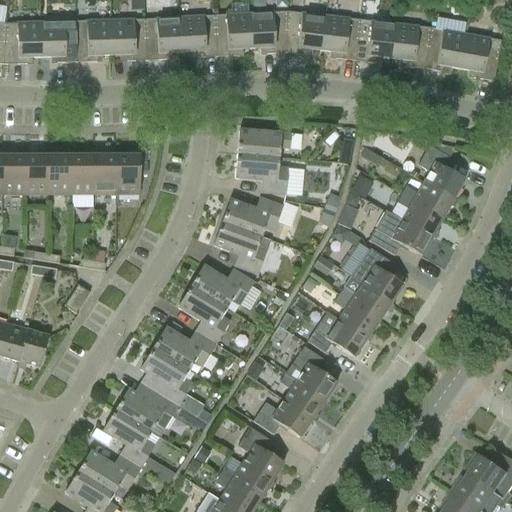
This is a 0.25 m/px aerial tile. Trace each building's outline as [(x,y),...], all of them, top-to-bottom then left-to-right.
[(248,15),(250,50),(260,50),(265,54),(266,56),(285,54),(287,13),(248,15)] [(310,51),(321,52),(325,17),(287,13),(285,54),(305,57),(305,55),(310,51)] [(240,51),(250,50),(248,15),(214,17),(216,58),(236,57),(236,56),(240,51)] [(196,59),(216,58),(214,17),(179,19),(181,54),(191,54),(196,58),(196,59)] [(335,60),(355,62),(359,21),(325,17),(321,52),(331,54),(335,59),(335,60)] [(146,62),(166,61),(166,60),(171,55),(181,54),(179,19),(144,21),(146,62)] [(125,63),(146,62),(144,21),(109,22),(110,57),(120,57),(125,61),(125,63)] [(355,62),(374,65),(374,63),(379,59),(390,60),(394,25),(359,21),(355,62)] [(110,57),(109,22),(75,23),(76,64),(96,64),(95,62),(100,57),(110,57)] [(40,24),(41,59),(51,59),(56,63),(56,65),(76,64),(75,23),(40,24)] [(30,59),(41,59),(40,24),(5,25),(3,66),(26,65),(26,64),(30,59)] [(424,70),(430,30),(394,25),(390,60),(400,62),(404,67),(404,68),(424,70)] [(449,69),(459,71),(465,36),(430,30),(424,70),(443,74),(443,73),(449,69)] [(493,83),(500,42),(465,36),(459,71),(469,72),(473,78),(472,79),(493,83)] [(280,127),(279,127),(278,135),(290,136),(290,128),(289,128),(286,128),(282,127),(280,127)] [(236,156),(278,159),(279,150),(289,151),(290,136),(238,131),(236,156)] [(354,141),(342,139),(337,164),(349,166),(354,141)] [(453,201),(453,200),(464,181),(443,170),(449,159),(428,147),(417,167),(429,173),(423,184),(453,201)] [(360,159),(375,167),(379,159),(365,151),(360,159)] [(1,196),(24,196),(24,157),(11,157),(11,152),(1,152),(1,196)] [(24,157),(24,196),(47,196),(47,152),(37,152),(37,157),(24,157)] [(47,196),(69,196),(69,157),(56,157),(56,152),(47,152),(47,196)] [(69,157),(69,196),(92,196),(92,152),(82,152),(82,157),(69,157)] [(92,196),(115,196),(115,157),(102,157),(102,152),(92,152),(92,196)] [(115,157),(115,196),(139,196),(138,164),(148,164),(148,152),(129,152),(129,157),(115,157)] [(261,183),(260,194),(285,197),(287,170),(277,169),(278,159),(236,156),(234,180),(261,183)] [(372,184),(358,177),(351,192),(364,199),(372,184)] [(333,195),(329,194),(322,211),(335,214),(340,199),(337,197),(342,183),(338,182),(333,195)] [(400,196),(442,220),(449,207),(452,209),(456,202),(453,200),(453,201),(423,184),(417,195),(405,188),(400,196)] [(359,198),(349,195),(345,205),(356,209),(359,198)] [(408,211),(402,221),(401,222),(431,239),(434,241),(438,234),(435,233),(442,220),(400,196),(396,204),(408,211)] [(258,199),(254,210),(229,201),(221,224),(260,239),(264,230),(273,233),(282,208),(258,199)] [(318,224),(329,229),(335,214),(322,211),(318,224)] [(394,257),(400,246),(420,258),(431,239),(401,222),(402,221),(385,211),(368,242),(394,257)] [(212,247),(237,257),(233,268),(257,276),(266,251),(257,248),(260,239),(221,224),(212,247)] [(345,242),(350,234),(338,227),(332,238),(343,245),(345,242)] [(1,248),(0,255),(12,258),(14,250),(1,248)] [(402,287),(383,274),(389,264),(369,250),(351,278),(362,286),(361,286),(390,306),(390,305),(402,287)] [(45,263),(47,256),(34,254),(33,261),(45,263)] [(47,256),(45,263),(58,265),(59,258),(47,256)] [(315,269),(327,277),(334,268),(321,260),(315,269)] [(91,271),(92,263),(80,261),(79,269),(91,271)] [(0,262),(0,263),(0,271),(11,273),(13,264),(0,262)] [(92,263),(91,271),(104,273),(105,265),(92,263)] [(42,278),(43,269),(31,267),(29,276),(42,278)] [(231,271),(225,281),(202,267),(190,288),(226,310),(231,302),(239,307),(253,284),(231,271)] [(43,269),(42,278),(54,280),(56,271),(43,269)] [(318,284),(309,278),(302,289),(310,294),(318,284)] [(338,297),(378,324),(386,312),(389,314),(393,307),(390,305),(390,306),(361,286),(354,297),(343,289),(338,297)] [(63,308),(75,315),(89,295),(77,287),(63,308)] [(177,309),(200,323),(194,333),(215,346),(229,324),(221,319),(226,310),(190,288),(177,309)] [(286,298),(279,294),(273,304),(281,308),(286,298)] [(337,322),(366,342),(365,342),(368,344),(372,338),(370,336),(378,324),(338,297),(333,304),(344,312),(337,322)] [(277,326),(279,327),(285,331),(292,320),(286,317),(284,315),(277,326)] [(326,356),(333,347),(353,360),(365,342),(366,342),(337,322),(330,332),(319,325),(307,343),(326,356)] [(26,332),(6,326),(0,345),(0,358),(17,364),(26,332)] [(193,364),(201,369),(215,346),(194,333),(188,343),(165,329),(152,350),(188,372),(193,364)] [(48,338),(26,332),(17,364),(39,370),(48,338)] [(336,385),(316,372),(323,362),(303,348),(291,366),(302,374),(295,384),(323,404),(336,385)] [(194,410),(181,402),(192,384),(184,379),(188,372),(152,350),(139,371),(162,385),(156,395),(178,408),(191,415),(194,410)] [(245,375),(254,382),(261,372),(263,369),(254,363),(245,375)] [(283,402),(311,422),(314,424),(318,418),(315,416),(323,404),(295,384),(284,376),(279,384),(290,392),(283,402)] [(151,433),(159,438),(178,408),(156,395),(150,405),(127,391),(114,412),(150,434),(151,433)] [(311,422),(283,402),(276,412),(265,405),(252,423),(272,436),(279,427),(299,440),(311,422)] [(211,417),(201,410),(196,418),(206,425),(211,417)] [(101,433),(124,447),(118,457),(140,470),(154,447),(145,442),(150,434),(114,412),(101,433)] [(237,447),(248,455),(242,465),(271,483),(283,464),(263,452),(269,441),(249,429),(237,447)] [(193,460),(204,466),(211,455),(201,448),(193,460)] [(118,488),(126,493),(140,470),(118,457),(112,467),(89,453),(77,474),(113,496),(118,488)] [(511,461),(496,453),(489,463),(476,455),(468,467),(472,470),(467,477),(507,504),(511,497),(508,494),(511,487),(511,461)] [(192,461),(186,472),(196,478),(203,468),(192,461)] [(219,476),(259,502),(267,489),(270,491),(274,485),(271,483),(242,465),(235,475),(224,468),(219,476)] [(157,481),(168,487),(174,476),(164,469),(157,481)] [(64,495),(87,509),(84,511),(114,511),(116,509),(108,504),(113,496),(77,474),(64,495)] [(219,502),(235,511),(252,511),(259,502),(219,476),(214,484),(225,491),(219,502)] [(497,511),(499,509),(502,511),(507,504),(467,477),(462,484),(458,482),(450,494),(478,511),(497,511)] [(478,511),(450,494),(443,505),(447,508),(443,511),(478,511)] [(235,511),(219,502),(212,511),(201,505),(196,511),(235,511)]
